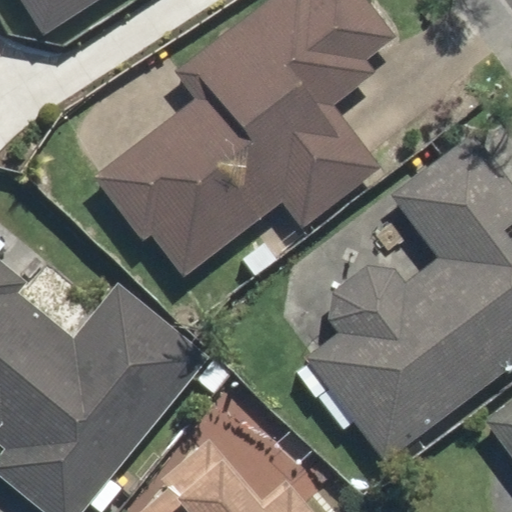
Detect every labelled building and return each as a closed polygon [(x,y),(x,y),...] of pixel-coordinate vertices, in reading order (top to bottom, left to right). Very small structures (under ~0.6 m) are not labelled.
[(2,0),(31,44),(99,0),(2,0)] [(184,104),(79,184),(129,249),(139,241),(173,286),(272,211),(291,236),(371,175),(322,111),(366,78),(357,67),(386,45),(351,0),(262,0),(163,76),(184,104)] [(511,364),(511,202),(463,137),(378,200),(427,264),(395,289),(384,275),(357,271),(321,298),(316,327),(326,340),(294,364),(373,468),(511,364)] [(0,493),(23,511),(78,511),(201,362),(108,286),(62,342),(7,298),(17,286),(0,272),(0,493)] [(511,511),(511,398),(473,427),(511,480),(511,511)] [(298,511),(278,487),(252,507),(199,442),(147,484),(155,493),(131,511),(298,511)]
